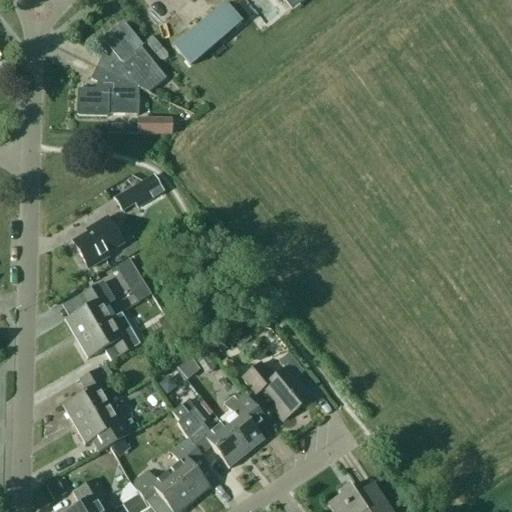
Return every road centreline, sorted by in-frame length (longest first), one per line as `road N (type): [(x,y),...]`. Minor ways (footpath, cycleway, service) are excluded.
road 1 (residential): [(21,511),(30,160)]
road 2 (residential): [(30,160),(38,8)]
road 3 (residential): [(240,511),(348,439)]
